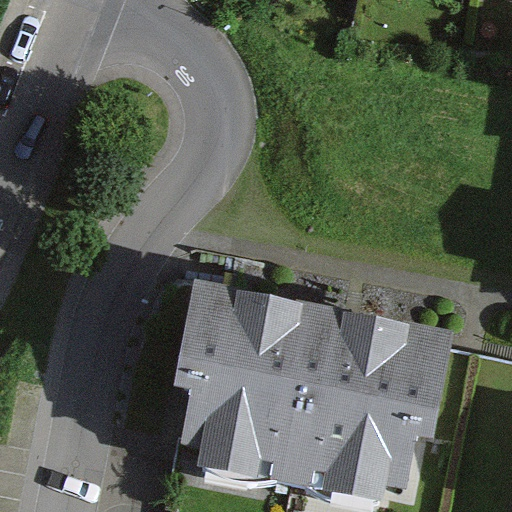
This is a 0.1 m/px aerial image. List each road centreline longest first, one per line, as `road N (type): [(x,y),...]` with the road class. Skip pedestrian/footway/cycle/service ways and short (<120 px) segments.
road 1 (residential): [(95,0),(177,42),(207,86),(213,114),(209,149),(183,199),(130,264),(108,316),(70,511)]
road 2 (residential): [(0,169),(72,0)]
